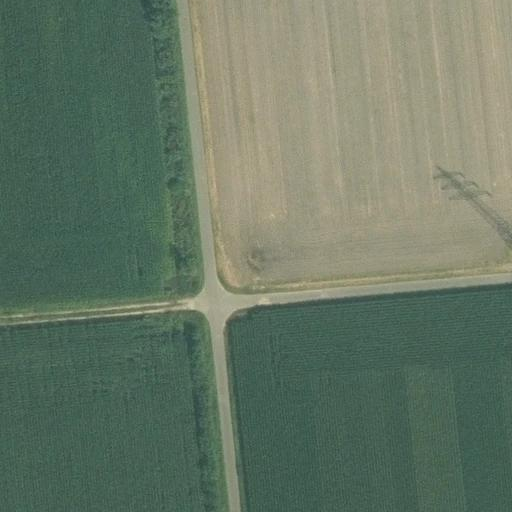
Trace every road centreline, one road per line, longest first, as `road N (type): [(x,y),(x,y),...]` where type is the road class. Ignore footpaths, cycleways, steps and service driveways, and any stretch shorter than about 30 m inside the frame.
road 1 (unclassified): [(184,0),(216,308)]
road 2 (unclassified): [(216,308),(511,282)]
road 3 (track): [(216,308),(0,327)]
road 4 (unclassified): [(216,308),(237,511)]
